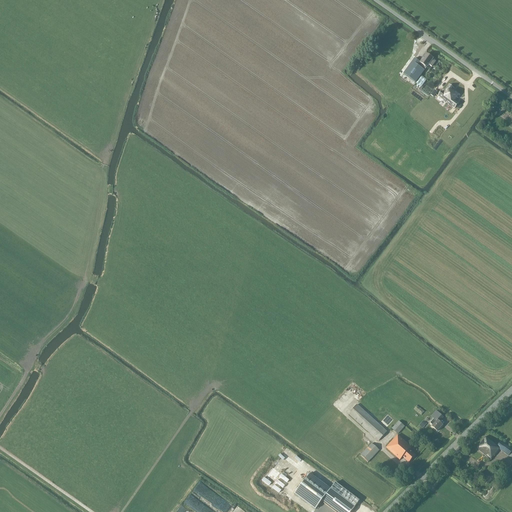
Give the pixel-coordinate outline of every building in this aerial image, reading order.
[(429,65),(433,59),(426,55),(420,63),(415,59),(419,54),(408,45),(388,73),(400,81),(402,78),(413,86),(428,65),(429,65)] [(455,87),(460,81),(461,80),(454,75),(448,83),(447,82),(443,87),(441,89),(445,92),(447,90),(452,94),(456,88),(455,87)] [(421,76),(416,83),(421,87),(426,80),(421,76)] [(456,88),(452,94),(461,100),(465,95),(461,93),(464,90),(463,89),(466,86),(461,82),(460,81),(455,87),(456,88)] [(379,441),(387,432),(357,405),(349,414),(379,441)] [(440,422),(443,417),(436,411),(431,417),(434,419),(430,423),(432,426),(432,427),(437,432),(443,425),(440,422)] [(398,434),(405,427),(399,421),(392,429),(398,434)] [(409,463),(416,456),(410,450),(412,448),(398,435),(386,448),(400,460),(403,457),(409,463)] [(498,445),(495,443),(486,437),(476,449),(491,460),(493,457),(494,457),(500,450),(511,458),(511,449),(503,443),(501,441),(498,445)] [(365,444),(369,447),(361,456),(368,463),(379,450),(372,443),(371,444),(368,440),(365,444)] [(316,510),(322,501),(337,511),(351,511),(355,507),(360,501),(336,483),(331,489),(329,488),(330,487),(324,483),(324,484),(310,474),(295,494),(316,510)] [(287,488),(278,482),(276,485),(285,491),(287,488)] [(273,489),(282,496),(284,493),(275,487),(273,489)] [(272,491),(270,494),(279,500),(281,497),(272,491)]
